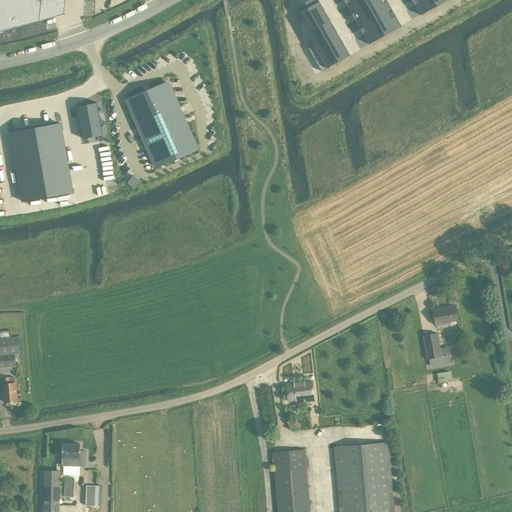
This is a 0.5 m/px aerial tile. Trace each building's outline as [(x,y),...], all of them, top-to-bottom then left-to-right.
[(64,14),(65,0),(1,0),(0,16),(0,31),(65,14),(64,14)] [(319,0),(307,0),(299,5),(308,20),(303,23),(316,45),(310,48),(323,70),(351,54),(319,0)] [(344,0),(370,43),(401,25),(387,0),(344,0)] [(414,0),(422,13),(445,0),(414,0)] [(167,82),(127,100),(139,126),(137,127),(140,134),(142,133),(157,167),(197,150),(167,82)] [(98,103),(79,107),(84,137),(104,133),(98,103)] [(61,124),(12,133),(25,202),(74,193),(61,124)] [(128,182),(136,187),(141,180),(134,174),(128,182)] [(508,262),(501,263),(502,273),(510,272),(508,262)] [(436,324),(458,320),(455,306),(433,310),(436,324)] [(437,333),(423,336),(428,359),(430,359),(432,367),(452,363),(451,355),(442,357),(440,348),(437,333)] [(0,367),(16,366),(14,354),(20,353),(18,337),(0,338),(0,367)] [(449,372),(437,374),(438,383),(451,382),(449,372)] [(5,402),(17,401),(15,377),(3,378),(4,384),(3,384),(5,402)] [(286,385),(288,402),(306,400),(306,403),(315,402),(313,382),(286,385)] [(300,429),(300,425),(289,421),(286,423),(292,430),(300,429)] [(62,444),(62,458),(62,466),(86,466),(86,451),(80,451),(80,444),(62,444)] [(339,511),(393,511),(388,444),(335,448),(339,511)] [(309,511),(305,451),(273,453),(277,511),(309,511)] [(59,511),(60,510),(60,471),(45,470),(43,511),(59,511)] [(65,495),(74,496),(74,477),(65,477),(65,495)] [(85,505),(98,506),(99,486),(86,485),(85,505)]
